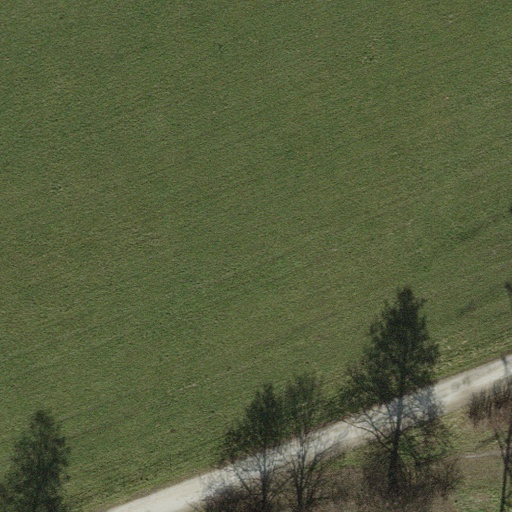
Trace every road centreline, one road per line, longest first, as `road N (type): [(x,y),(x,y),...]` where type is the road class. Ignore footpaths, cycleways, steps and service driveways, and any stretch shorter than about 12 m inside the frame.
road 1 (track): [(147,511),(511,372)]
road 2 (track): [(511,456),(292,456)]
